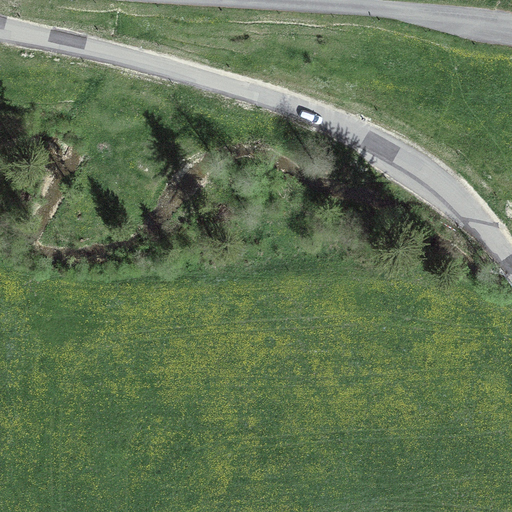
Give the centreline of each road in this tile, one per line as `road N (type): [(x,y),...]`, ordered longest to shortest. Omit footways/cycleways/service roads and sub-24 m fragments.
road 1 (unclassified): [(511,266),(455,199),(355,132),(240,89),(0,28)]
road 2 (unclassified): [(511,24),(278,0)]
